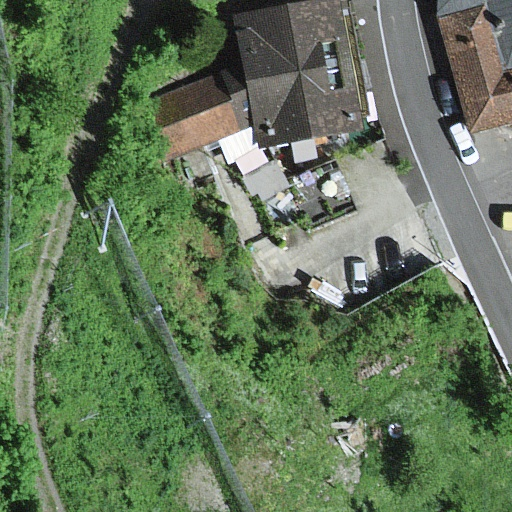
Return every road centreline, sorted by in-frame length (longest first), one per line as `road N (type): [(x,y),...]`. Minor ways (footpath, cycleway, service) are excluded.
road 1 (track): [(51,511),(45,406),(59,214),(140,0)]
road 2 (residential): [(396,0),(431,132),(511,306)]
